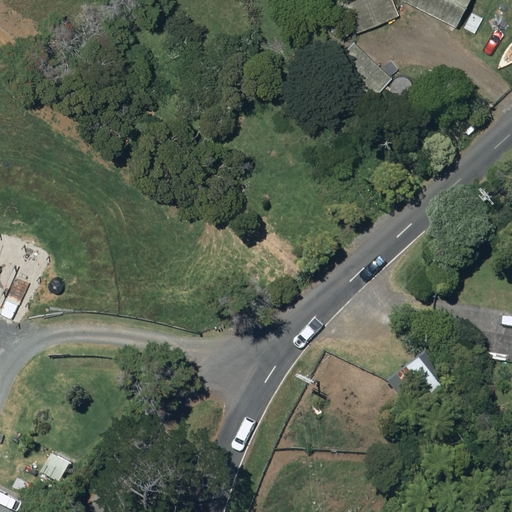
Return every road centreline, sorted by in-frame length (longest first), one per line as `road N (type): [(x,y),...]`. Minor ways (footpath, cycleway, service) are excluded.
road 1 (unclassified): [(275,366),(317,313),(511,132)]
road 2 (unclassified): [(275,366),(206,383),(161,423),(114,511)]
road 3 (unclassified): [(210,511),(241,425),(275,366)]
